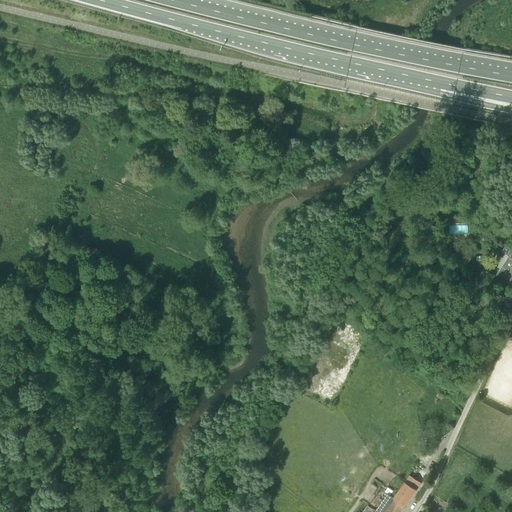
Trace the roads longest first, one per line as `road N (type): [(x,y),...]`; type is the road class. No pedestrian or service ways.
road 1 (trunk): [(491,71),(175,0)]
road 2 (trunk): [(102,0),(413,75)]
road 3 (unclassified): [(416,511),(511,318)]
